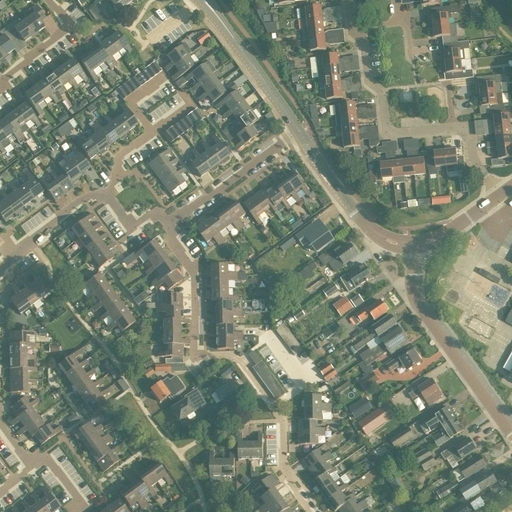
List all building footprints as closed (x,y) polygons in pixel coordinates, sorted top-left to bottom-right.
[(110,0),(114,5),(112,6),(116,12),(132,1),(131,0),(110,0)] [(478,0),(469,0),(472,16),(480,15),(478,0)] [(30,16),(24,20),(35,35),(45,27),(41,21),(46,18),(36,5),(27,12),(30,16)] [(433,22),(433,27),(449,25),(448,19),(451,19),(451,14),(458,13),(457,6),(431,9),(432,16),(430,16),(430,23),(433,22)] [(299,9),(300,20),(332,16),(332,11),(327,12),(321,12),(321,7),(299,9)] [(95,21),(101,22),(105,18),(101,12),(100,13),(93,18),(95,21)] [(300,20),(301,30),(323,28),(322,22),(329,22),(333,21),(332,16),(300,20)] [(15,21),(5,28),(15,40),(20,37),(24,43),(35,35),(24,20),(18,25),(15,21)] [(268,33),(279,31),(277,21),(266,23),(268,33)] [(449,25),(433,27),(434,32),(431,33),(432,39),(444,38),(444,42),(457,41),(457,42),(467,41),(467,34),(457,35),(450,36),(449,25)] [(0,52),(4,57),(14,50),(10,44),(15,40),(5,28),(0,31),(0,52)] [(309,40),(309,41),(335,38),(334,33),(324,34),(323,28),(301,30),(303,41),(309,40)] [(208,31),(198,39),(202,45),(212,37),(208,31)] [(118,32),(108,39),(118,52),(124,48),(129,55),(133,52),(118,32)] [(335,38),(309,41),(311,52),(325,51),(325,44),(330,43),(335,43),(335,38)] [(108,39),(98,46),(113,67),(117,65),(111,57),(118,52),(108,39)] [(444,58),(445,62),(460,61),(465,60),(464,50),(470,49),(469,41),(443,44),(444,52),(442,52),(442,58),(444,58)] [(166,71),(174,66),(189,55),(191,53),(184,43),(182,45),(181,45),(166,56),(171,62),(164,68),(166,71)] [(93,51),(89,53),(98,67),(105,62),(110,70),(113,67),(98,46),(97,47),(97,46),(95,45),(92,47),(92,49),(93,51)] [(98,67),(89,53),(79,61),(94,81),(98,79),(92,71),(98,67)] [(189,55),(174,66),(178,72),(171,77),(174,81),(194,66),(188,58),(190,57),(189,55)] [(316,58),(317,68),(349,65),(348,60),(338,61),(337,55),(316,58)] [(73,59),(63,66),(73,79),(79,75),(84,83),(88,80),(73,59)] [(192,85),(194,86),(198,83),(211,74),(215,71),(208,61),(204,64),(184,79),(182,78),(175,83),(179,88),(192,79),(195,83),(192,85)] [(460,61),(445,62),(445,68),(443,68),(444,74),(454,73),(455,80),(473,78),(472,70),(466,71),(465,67),(461,68),(460,61)] [(155,62),(149,65),(157,75),(162,72),(155,62)] [(149,65),(144,69),(152,79),(157,75),(149,65)] [(319,79),(324,78),(340,76),(339,71),(344,70),(349,70),(349,65),(317,68),(319,79)] [(63,66),(53,73),(63,87),(69,82),(74,90),(78,87),(73,79),(63,66)] [(144,69),(140,72),(147,82),(152,79),(144,69)] [(140,72),(135,76),(142,86),(147,82),(140,72)] [(53,73),(43,81),(59,101),(62,99),(57,92),(63,87),(53,73)] [(200,87),(205,93),(218,83),(220,82),(218,81),(217,82),(211,74),(198,83),(194,86),(194,87),(189,91),(192,96),(195,94),(195,91),(200,87)] [(480,91),(480,96),(502,93),(501,83),(504,83),(503,75),(476,78),(477,92),(480,91)] [(135,76),(130,80),(137,89),(142,86),(135,76)] [(324,78),(326,89),(351,86),(350,81),(340,82),(340,76),(324,78)] [(130,80),(125,83),(132,93),(137,89),(130,80)] [(43,81),(34,88),(44,101),(50,97),(55,104),(59,101),(43,81)] [(125,83),(120,87),(127,97),(132,93),(125,83)] [(218,83),(205,93),(198,98),(200,102),(208,96),(212,103),(227,92),(226,90),(224,92),(218,83)] [(226,88),(230,93),(237,88),(233,83),(226,88)] [(342,92),(346,92),(351,91),(352,100),(358,99),(358,95),(357,90),(352,91),(351,86),(326,89),(327,100),(342,98),(342,92)] [(120,87),(115,90),(123,100),(127,97),(120,87)] [(44,101),(34,88),(24,95),(39,116),(43,113),(37,106),(44,101)] [(123,100),(115,90),(115,91),(110,95),(113,99),(118,95),(122,100),(123,100)] [(224,104),(229,111),(243,101),(235,91),(215,106),(217,110),(224,104)] [(502,93),(480,96),(481,101),(478,101),(479,108),(488,107),(489,113),(511,110),(511,107),(505,108),(504,104),(503,104),(502,93)] [(232,114),(236,120),(263,101),(259,97),(252,103),(253,105),(248,109),(243,101),(229,111),(222,116),(224,119),(232,114)] [(228,142),(236,136),(250,126),(257,120),(251,113),(256,109),(258,112),(266,106),(263,101),(236,120),(241,127),(231,134),(225,129),(221,132),(228,142)] [(125,113),(118,118),(128,131),(138,124),(123,103),(119,106),(125,113)] [(340,116),(366,113),(365,109),(355,110),(355,103),(334,105),(335,116),(340,116)] [(25,104),(16,111),(25,125),(32,120),(37,128),(41,125),(25,104)] [(93,104),(87,109),(90,113),(96,109),(93,104)] [(76,105),(70,109),(74,114),(79,110),(76,105)] [(197,109),(192,112),(199,122),(204,118),(197,109)] [(482,121),(483,128),(510,125),(509,120),(511,119),(511,110),(505,112),(505,116),(493,117),(494,121),(491,122),(489,120),(482,121)] [(16,111),(6,118),(24,142),(27,140),(19,129),(25,125),(16,111)] [(192,112),(187,116),(194,126),(199,122),(192,112)] [(68,118),(64,113),(57,118),(61,124),(68,118)] [(335,127),(357,125),(356,120),(367,119),(366,113),(340,116),(341,126),(335,127)] [(103,118),(108,125),(118,138),(119,138),(120,140),(122,140),(125,137),(125,135),(124,134),(128,131),(118,118),(117,116),(111,121),(107,115),(103,118)] [(187,116),(182,119),(189,129),(194,126),(187,116)] [(6,118),(0,122),(0,130),(6,139),(12,134),(19,144),(23,142),(23,143),(24,142),(6,118)] [(182,119),(178,123),(185,132),(189,129),(182,119)] [(94,133),(88,137),(99,152),(101,155),(107,151),(105,148),(109,145),(93,124),(91,122),(88,124),(94,133)] [(97,122),(93,124),(109,145),(118,138),(108,125),(102,129),(97,122)] [(67,124),(62,127),(69,136),(71,134),(70,132),(74,129),(68,123),(67,124)] [(178,123),(173,126),(180,136),(185,132),(178,123)] [(342,132),(343,137),(368,135),(368,130),(357,131),(357,125),(335,127),(336,133),(342,132)] [(495,138),(511,136),(510,132),(511,131),(511,125),(510,126),(510,125),(483,128),(483,136),(491,135),(492,134),(495,133),(495,138)] [(173,126),(168,130),(175,140),(180,136),(173,126)] [(236,136),(241,142),(233,147),(236,150),(257,135),(250,126),(236,136)] [(49,133),(45,127),(41,130),(45,136),(49,133)] [(69,136),(62,127),(56,132),(61,138),(65,135),(67,138),(69,136)] [(10,145),(9,144),(6,139),(0,130),(0,151),(1,153),(5,151),(4,150),(10,145)] [(175,140),(168,130),(162,134),(169,144),(175,140)] [(216,145),(210,149),(220,163),(221,164),(222,164),(229,160),(229,158),(228,157),(229,156),(228,153),(230,152),(224,143),(221,144),(214,135),(211,138),(216,145)] [(368,135),(343,137),(344,149),(354,148),(354,150),(359,150),(358,141),(369,140),(368,135)] [(487,145),(487,150),(511,146),(511,135),(511,136),(495,138),(496,144),(492,145),(492,144),(487,145)] [(99,152),(88,137),(88,138),(89,139),(83,144),(77,136),(74,139),(89,160),(99,152)] [(73,152),(67,156),(80,175),(90,168),(71,142),(68,145),(73,152)] [(206,152),(200,157),(210,170),(220,163),(210,149),(205,142),(201,145),(206,152)] [(511,146),(487,150),(488,155),(493,154),(497,154),(498,160),(491,161),(492,167),(503,165),(502,159),(511,158),(511,146)] [(148,164),(156,174),(171,162),(166,156),(172,152),(169,148),(148,164)] [(445,150),(444,150),(446,168),(456,167),(456,173),(465,172),(463,156),(456,157),(455,148),(449,149),(449,151),(445,152),(445,150)] [(210,170),(200,157),(195,149),(191,152),(197,159),(190,164),(200,177),(210,170)] [(408,161),(401,162),(404,183),(404,177),(414,176),(411,150),(407,151),(408,156),(408,161)] [(417,150),(411,150),(414,176),(425,175),(423,160),(418,160),(418,155),(417,150)] [(434,160),(427,161),(429,176),(438,175),(437,171),(441,171),(441,168),(446,168),(444,150),(433,151),(434,160)] [(390,153),(392,179),(393,179),(393,184),(404,183),(401,162),(396,163),(395,152),(390,153)] [(381,180),(392,179),(390,153),(385,153),(386,164),(379,164),(381,180)] [(63,172),(73,185),(78,181),(77,179),(77,178),(80,175),(67,156),(65,154),(61,156),(67,164),(60,169),(63,172)] [(156,174),(163,183),(178,172),(174,165),(179,161),(176,158),(171,162),(156,174)] [(184,168),(178,172),(163,183),(170,193),(186,182),(181,175),(186,171),(184,168)] [(29,182),(23,186),(33,199),(43,192),(25,169),(22,171),(29,182)] [(49,174),(53,180),(65,195),(75,188),(73,185),(63,172),(56,177),(52,172),(49,174)] [(295,172),(285,180),(295,193),(296,195),(303,190),(307,196),(310,193),(295,172)] [(279,184),(275,187),(285,200),(287,202),(293,197),(297,203),(301,200),(296,195),(295,193),(285,180),(284,178),(278,182),(279,184)] [(65,195),(53,180),(47,184),(43,179),(39,181),(55,202),(65,195)] [(8,186),(13,193),(23,207),(33,199),(23,186),(17,191),(11,184),(8,186)] [(275,187),(266,193),(276,207),(282,203),(287,210),(291,208),(287,202),(285,200),(275,187)] [(263,190),(253,197),(265,213),(271,208),(278,217),(281,214),(276,207),(266,193),(263,190)] [(0,191),(0,195),(4,200),(13,214),(23,207),(13,193),(7,198),(2,191),(0,191)] [(265,213),(253,197),(243,204),(258,225),(262,223),(258,218),(265,213)] [(441,197),(432,198),(433,206),(441,205),(441,197)] [(4,200),(0,203),(0,216),(4,221),(5,222),(10,219),(9,217),(13,214),(4,200)] [(236,201),(226,208),(242,229),(245,226),(239,219),(246,214),(236,201)] [(226,208),(216,215),(226,228),(233,223),(238,231),(242,229),(226,208)] [(77,240),(78,239),(92,228),(88,222),(95,217),(92,214),(71,229),(77,237),(76,238),(77,240)] [(216,215),(207,222),(222,243),(225,241),(220,233),(226,228),(216,215)] [(222,243),(207,222),(197,229),(207,243),(213,238),(219,245),(222,243)] [(84,249),(85,248),(99,238),(95,232),(102,227),(99,223),(92,228),(78,239),(84,247),(82,248),(84,249)] [(296,237),(301,243),(306,239),(317,253),(333,241),(323,228),(314,235),(308,228),(296,237)] [(91,259),(93,258),(106,248),(101,242),(109,236),(106,233),(99,238),(85,248),(91,257),(90,258),(91,259)] [(143,254),(147,260),(161,251),(154,241),(128,259),(131,263),(143,254)] [(106,248),(93,258),(99,267),(97,268),(99,269),(113,258),(108,252),(116,246),(113,243),(106,248)] [(329,264),(335,273),(346,266),(344,264),(357,255),(350,245),(342,251),(340,248),(335,252),(334,251),(328,255),(326,253),(318,258),(324,267),(329,264)] [(147,276),(153,272),(155,270),(154,270),(168,260),(161,251),(147,260),(152,267),(145,272),(147,276)] [(152,282),(154,285),(175,270),(168,260),(154,270),(155,270),(153,272),(157,278),(152,282)] [(314,263),(297,275),(302,283),(314,275),(312,272),(317,268),(314,263)] [(211,265),(212,277),(245,277),(245,273),(229,273),(228,265),(211,265)] [(363,265),(349,274),(358,287),(372,278),(363,265)] [(482,269),(480,274),(500,282),(502,277),(482,269)] [(175,270),(154,285),(156,288),(161,285),(166,291),(182,280),(175,270)] [(36,282),(29,286),(41,302),(42,300),(41,299),(49,293),(34,272),(30,274),(36,282)] [(87,287),(92,294),(106,284),(99,274),(77,289),(80,293),(87,287)] [(212,277),(212,290),(229,289),(229,281),(245,281),(245,277),(212,277)] [(26,289),(20,294),(31,309),(33,307),(32,306),(39,300),(40,302),(41,302),(29,286),(24,279),(20,282),(26,289)] [(334,283),(322,291),(327,298),(338,289),(334,283)] [(95,297),(99,303),(113,293),(106,284),(92,294),(85,299),(87,302),(95,297)] [(20,294),(14,286),(11,289),(16,296),(10,301),(21,316),(23,314),(22,313),(30,307),(31,309),(20,294)] [(276,292),(281,298),(287,292),(282,287),(276,292)] [(212,290),(212,302),(238,301),(238,297),(229,297),(229,289),(212,290)] [(139,304),(150,297),(146,291),(135,299),(139,304)] [(102,307),(106,313),(120,303),(113,293),(99,303),(92,308),(94,312),(102,307)] [(156,305),(156,309),(182,308),(182,294),(163,295),(163,305),(156,305)] [(360,294),(352,300),(358,307),(366,301),(360,294)] [(345,298),(334,306),(341,316),(352,308),(345,298)] [(216,302),(217,314),(242,313),(251,313),(251,308),(242,308),(242,309),(233,309),(233,301),(238,301),(212,302),(216,302)] [(271,301),(261,301),(261,313),(271,312),(271,301)] [(366,308),(351,318),(356,325),(371,315),(374,320),(387,311),(386,311),(387,309),(385,306),(383,305),(380,301),(367,310),(366,308)] [(109,316),(113,322),(113,323),(127,313),(120,303),(106,313),(99,318),(101,322),(109,316)] [(166,313),(166,320),(182,320),(182,308),(156,309),(157,313),(166,313)] [(283,321),(286,326),(295,319),(296,321),(305,315),(301,309),(283,321)] [(113,322),(106,328),(108,331),(116,326),(121,333),(134,323),(127,313),(113,323),(113,322)] [(217,314),(217,325),(234,325),(233,317),(242,317),(242,313),(217,314)] [(353,347),(356,352),(396,324),(390,316),(373,328),(369,331),(372,335),(353,347)] [(162,330),(162,332),(180,331),(180,325),(189,325),(189,320),(182,320),(166,320),(163,320),(164,330),(162,330)] [(322,334),(326,340),(342,329),(337,323),(322,334)] [(275,330),(278,334),(287,328),(284,324),(275,330)] [(217,325),(217,338),(243,337),(243,333),(234,333),(234,325),(217,325)] [(359,356),(363,362),(403,335),(397,326),(380,338),(382,342),(371,350),(370,349),(359,356)] [(278,334),(281,338),(290,332),(287,328),(278,334)] [(164,345),(182,345),(190,344),(190,340),(181,340),(180,331),(162,332),(162,335),(164,335),(164,345)] [(9,332),(9,344),(29,344),(28,336),(35,336),(35,332),(9,332)] [(281,338),(285,343),(293,336),(290,332),(281,338)] [(403,335),(363,362),(367,367),(383,356),(383,355),(388,351),(391,355),(409,343),(403,335)] [(285,343),(288,347),(296,341),(293,336),(285,343)] [(243,337),(217,338),(217,350),(234,349),(234,341),(243,341),(243,337)] [(288,347),(291,351),(300,345),(296,341),(288,347)] [(9,344),(10,357),(26,356),(26,349),(36,348),(35,344),(29,344),(9,344)] [(182,345),(164,345),(164,353),(157,353),(157,357),(183,357),(182,345)] [(300,345),(291,351),(295,356),(303,350),(300,345)] [(57,366),(64,376),(78,366),(73,359),(81,354),(78,351),(57,366)] [(248,356),(255,366),(261,361),(254,351),(248,356)] [(421,363),(414,351),(406,356),(405,354),(386,365),(390,373),(403,365),(407,371),(421,363)] [(10,357),(10,369),(26,368),(36,368),(36,360),(39,360),(39,356),(26,356),(10,357)] [(150,358),(144,362),(147,367),(154,363),(150,358)] [(78,366),(64,376),(72,385),(85,375),(81,369),(88,364),(85,360),(78,366)] [(252,369),(256,374),(266,366),(262,361),(252,369)] [(319,370),(323,376),(334,369),(329,363),(319,370)] [(234,371),(229,365),(219,373),(224,379),(234,371)] [(256,374),(259,378),(269,371),(266,366),(256,374)] [(10,369),(10,380),(29,380),(29,372),(42,372),(42,368),(36,368),(26,368),(10,369)] [(108,375),(112,380),(120,374),(116,369),(108,375)] [(334,369),(323,376),(327,382),(337,375),(333,370),(334,369)] [(72,385),(79,395),(92,385),(88,379),(95,373),(92,370),(85,375),(72,385)] [(259,378),(263,383),(272,376),(269,371),(259,378)] [(358,382),(364,391),(379,381),(373,372),(358,382)] [(167,378),(160,383),(160,382),(150,390),(159,402),(169,395),(171,398),(184,388),(175,376),(168,381),(167,378)] [(263,383),(266,387),(276,380),(272,376),(263,383)] [(345,377),(331,387),(337,396),(352,386),(345,377)] [(79,395),(86,405),(99,394),(95,388),(102,383),(99,379),(92,385),(79,395)] [(29,380),(10,380),(10,393),(30,393),(30,384),(36,384),(36,380),(29,380)] [(266,387),(270,392),(279,385),(276,380),(266,387)] [(409,395),(412,400),(422,395),(429,406),(443,398),(432,380),(409,395)] [(235,395),(229,385),(215,393),(222,403),(235,395)] [(270,392),(273,396),(283,389),(279,385),(270,392)] [(99,394),(86,405),(93,415),(107,405),(102,398),(109,393),(107,389),(99,394)] [(171,409),(178,421),(206,404),(196,389),(184,397),(186,400),(171,409)] [(283,389),(273,396),(277,401),(286,394),(283,389)] [(304,396),(304,409),(337,408),(333,408),(333,404),(321,404),(321,396),(304,396)] [(10,408),(17,418),(31,408),(42,400),(39,397),(30,404),(25,397),(10,408)] [(348,409),(355,420),(365,413),(359,402),(348,409)] [(441,425),(443,427),(456,419),(449,407),(426,422),(432,431),(441,425)] [(19,422),(24,428),(39,417),(38,415),(36,416),(31,408),(17,418),(9,423),(12,427),(19,422)] [(304,409),(305,420),(317,421),(321,421),(321,412),(337,412),(337,408),(304,409)] [(366,435),(382,424),(374,413),(359,424),(366,435)] [(31,438),(34,436),(46,426),(45,424),(43,426),(38,418),(39,417),(24,428),(17,433),(19,437),(27,432),(31,438)] [(456,419),(443,427),(444,430),(432,438),(438,447),(463,430),(456,419)] [(298,420),(298,433),(329,432),(329,428),(317,428),(317,421),(305,420),(298,420)] [(74,433),(82,443),(95,434),(108,424),(105,421),(92,430),(87,424),(74,433)] [(46,426),(34,436),(41,446),(62,430),(59,427),(52,432),(47,425),(46,426)] [(409,428),(396,436),(401,444),(414,436),(409,428)] [(329,432),(298,433),(298,445),(317,445),(317,436),(324,436),(329,435),(329,432)] [(258,443),(250,443),(250,462),(253,462),(253,460),(262,459),(262,433),(258,434),(258,443)] [(82,443),(89,453),(109,438),(107,434),(100,440),(95,434),(82,443)] [(250,462),(250,443),(242,443),(242,434),(238,434),(238,460),(249,460),(249,462),(250,462)] [(89,453),(96,462),(111,451),(107,445),(112,441),(109,438),(89,453)] [(469,439),(455,447),(454,446),(440,454),(445,461),(452,456),(455,462),(475,449),(469,439)] [(111,451),(96,462),(103,472),(118,461),(114,454),(123,448),(121,444),(111,451)] [(302,461),(309,470),(336,451),(334,448),(323,456),(318,449),(302,461)] [(415,455),(420,464),(432,456),(427,448),(415,455)] [(222,477),(222,460),(214,460),(214,451),(210,451),(210,477),(222,477)] [(230,460),(222,460),(222,477),(234,477),(234,451),(230,451),(230,460)] [(309,470),(317,480),(332,469),(327,462),(336,456),(334,453),(336,451),(309,470)] [(479,456),(459,468),(465,478),(486,466),(484,464),(486,463),(487,461),(483,455),(481,455),(479,456)] [(432,456),(420,464),(424,472),(436,464),(432,456)] [(364,461),(370,469),(375,465),(370,457),(364,461)] [(156,462),(146,470),(156,483),(162,478),(168,486),(171,483),(156,462)] [(392,465),(390,462),(381,467),(385,473),(391,469),(390,466),(392,465)] [(313,483),(320,492),(334,483),(329,476),(342,467),(339,464),(332,469),(317,480),(313,483)] [(136,477),(139,480),(149,493),(148,493),(151,497),(155,495),(150,488),(156,483),(146,470),(136,477)] [(474,482),(476,484),(466,490),(471,498),(477,495),(476,493),(480,491),(481,492),(496,482),(496,481),(497,480),(495,476),(492,476),(489,472),(474,482)] [(259,490),(263,496),(275,488),(279,485),(272,475),(251,490),(253,494),(259,490)] [(401,485),(397,479),(390,483),(394,490),(401,485)] [(139,480),(129,487),(145,508),(148,505),(142,498),(148,493),(149,493),(139,480)] [(320,492),(327,502),(341,492),(341,493),(353,484),(351,481),(346,484),(339,489),(334,483),(320,492)] [(455,481),(436,492),(441,500),(460,489),(455,481)] [(45,497),(39,502),(46,511),(53,511),(59,508),(44,487),(40,490),(45,497)] [(145,508),(129,487),(118,495),(128,508),(136,502),(141,510),(145,508)] [(258,510),(259,511),(262,511),(282,498),(275,488),(263,496),(261,498),(265,505),(258,510)] [(334,511),(338,510),(353,498),(360,494),(358,491),(356,492),(353,494),(353,493),(346,499),(341,493),(341,492),(327,502),(334,511)] [(35,504),(29,509),(31,511),(46,511),(39,502),(34,495),(30,497),(35,504)] [(338,510),(339,511),(354,511),(371,500),(369,497),(358,505),(353,498),(338,510)] [(269,511),(270,511),(282,511),(289,508),(282,498),(262,511),(269,511)] [(127,511),(119,500),(109,507),(112,511),(127,511)] [(371,500),(354,511),(363,511),(373,503),(371,500)] [(26,511),(24,511),(31,511),(29,509),(24,502),(20,504),(26,511)]
